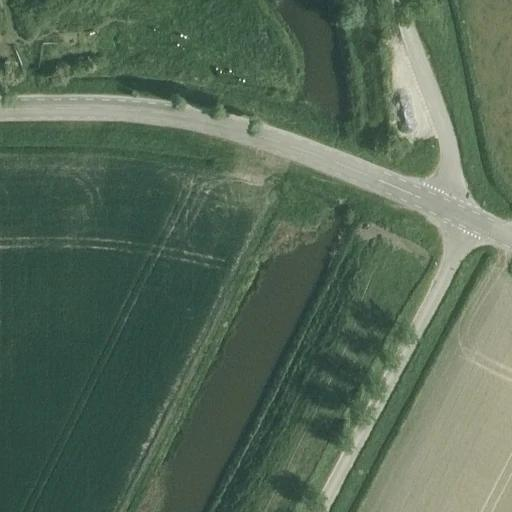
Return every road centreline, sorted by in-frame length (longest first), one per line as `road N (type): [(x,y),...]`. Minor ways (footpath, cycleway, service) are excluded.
road 1 (tertiary): [(0,111),(84,109),(199,122),(302,152),(440,209)]
road 2 (unclassified): [(469,221),(318,511)]
road 3 (unclassified): [(397,0),(451,156),(440,209)]
